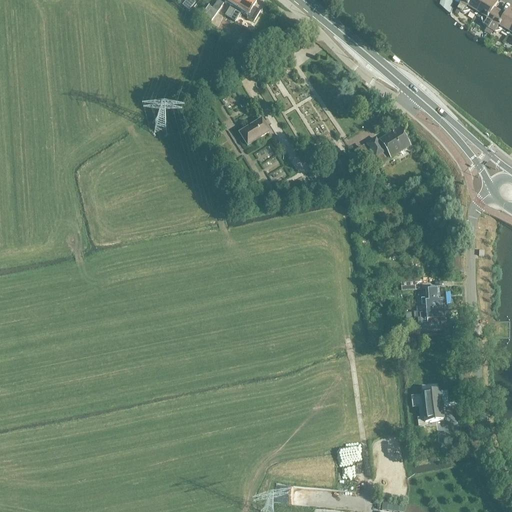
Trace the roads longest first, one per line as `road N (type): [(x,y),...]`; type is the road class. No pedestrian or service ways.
road 1 (unclassified): [(511,497),(483,419),(472,311),(471,229),(490,186)]
road 2 (residential): [(282,0),(372,83),(405,103),(414,94)]
road 3 (primary): [(414,94),(302,0)]
